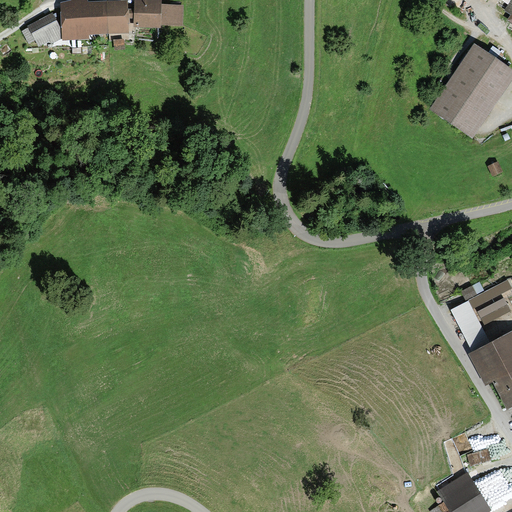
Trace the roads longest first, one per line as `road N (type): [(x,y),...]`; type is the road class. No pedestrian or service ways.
road 1 (residential): [(425,226),(328,239),(288,219),(280,177),(302,117),(310,0)]
road 2 (unclassified): [(425,226),(426,292),(511,430)]
